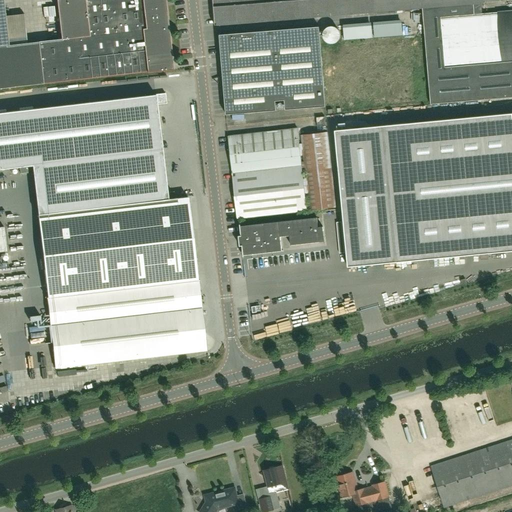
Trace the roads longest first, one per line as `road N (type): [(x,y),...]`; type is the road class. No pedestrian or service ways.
road 1 (unclassified): [(3,511),(511,364)]
road 2 (unclassified): [(239,377),(192,0)]
road 3 (tertiary): [(239,377),(511,299)]
road 4 (tertiary): [(0,444),(239,377)]
road 5 (unknown): [(0,199),(12,198),(19,395)]
road 6 (unknown): [(0,113),(202,86)]
road 7 (unknown): [(511,431),(391,471)]
